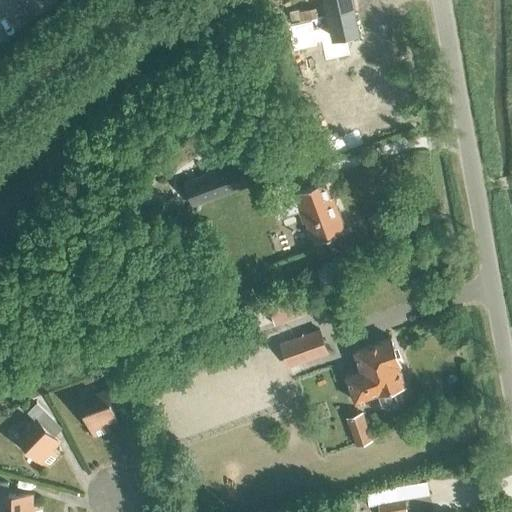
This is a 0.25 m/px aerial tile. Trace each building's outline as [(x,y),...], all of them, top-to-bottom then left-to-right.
[(325,0),(329,13),(353,8),(350,0),(325,0)] [(289,13),(293,31),(320,24),(315,6),(289,13)] [(353,8),(329,13),(334,37),(323,40),(325,49),(347,44),(345,35),(358,32),(353,8)] [(236,162),(184,182),(192,205),(245,185),(236,162)] [(333,195),(330,197),(324,181),(291,193),(297,210),(306,207),(311,219),(305,221),(313,242),(345,229),(333,195)] [(279,342),(288,367),(328,352),(320,327),(279,342)] [(394,404),(397,398),(393,387),(405,383),(398,364),(400,363),(391,337),(353,350),(360,369),(345,374),(354,401),(377,393),(381,403),(387,406),(394,404)] [(80,398),(94,437),(109,431),(106,424),(117,420),(105,389),(80,398)] [(344,412),(354,442),(371,436),(360,406),(344,412)] [(17,438),(46,466),(57,455),(52,449),(59,442),(36,418),(17,438)] [(376,489),(380,511),(406,511),(403,497),(429,493),(427,480),(376,489)] [(0,511),(40,511),(40,505),(32,505),(33,494),(0,494),(0,511)]
